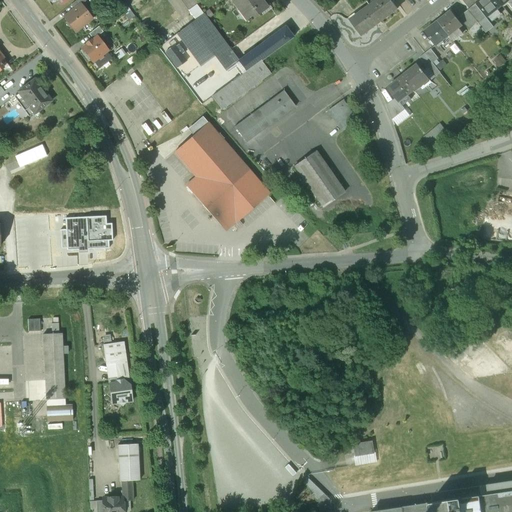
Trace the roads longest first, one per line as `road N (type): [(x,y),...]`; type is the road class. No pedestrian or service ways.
road 1 (residential): [(399,176),(421,255),(151,275)]
road 2 (tertiary): [(18,0),(113,129),(151,275)]
road 3 (tertiary): [(151,275),(179,511)]
road 4 (unknown): [(342,511),(341,500),(511,473)]
road 5 (residential): [(151,275),(0,281)]
